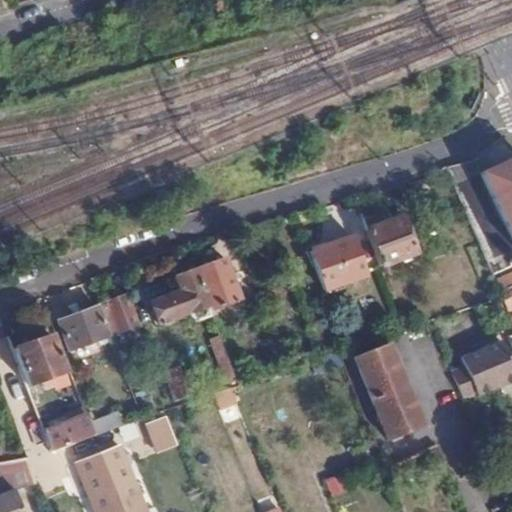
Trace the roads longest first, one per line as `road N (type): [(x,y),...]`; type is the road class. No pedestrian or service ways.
road 1 (residential): [(0,292),(511,125)]
road 2 (unknown): [(0,361),(66,511)]
road 3 (residential): [(0,41),(125,0)]
